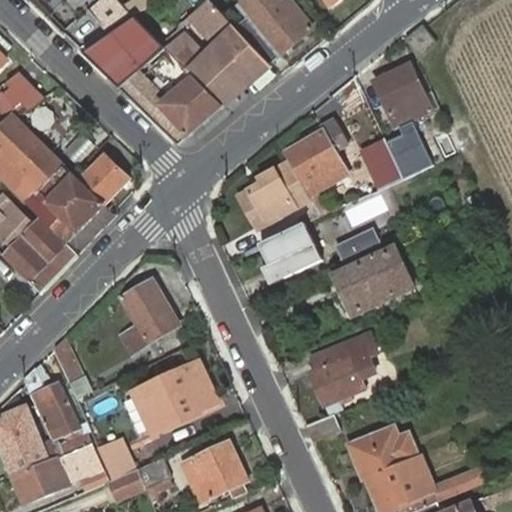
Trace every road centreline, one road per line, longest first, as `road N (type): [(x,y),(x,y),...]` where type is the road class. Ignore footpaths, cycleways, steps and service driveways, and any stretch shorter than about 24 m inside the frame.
road 1 (residential): [(319,511),(188,225),(182,179)]
road 2 (tertiary): [(182,179),(415,0)]
road 3 (tertiary): [(0,372),(182,179)]
road 4 (track): [(489,0),(454,23),(436,72),(511,224)]
road 5 (unclassified): [(182,179),(4,0)]
